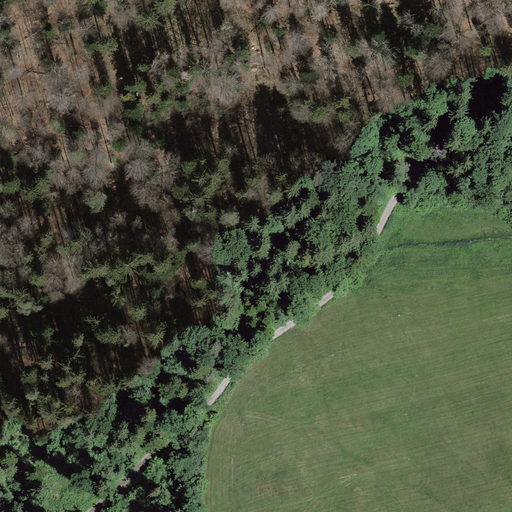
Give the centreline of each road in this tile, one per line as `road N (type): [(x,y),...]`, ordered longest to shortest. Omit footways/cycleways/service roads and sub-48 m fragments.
road 1 (track): [(89,511),(265,338),(355,274),(418,164),(511,132)]
road 2 (track): [(511,58),(397,86),(197,44),(0,107)]
